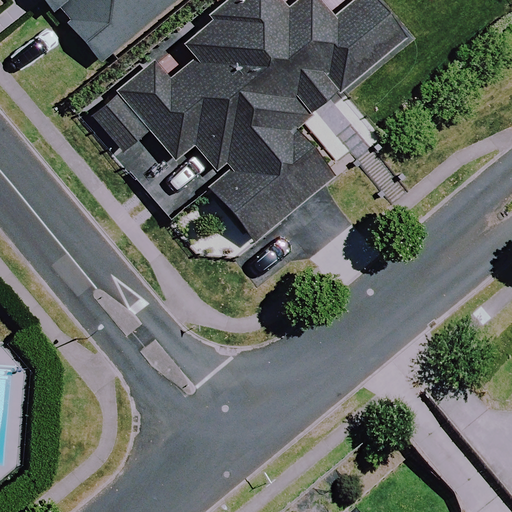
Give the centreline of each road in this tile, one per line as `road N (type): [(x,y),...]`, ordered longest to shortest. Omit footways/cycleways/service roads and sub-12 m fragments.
road 1 (tertiary): [(511,199),(231,435)]
road 2 (residential): [(0,167),(231,435)]
